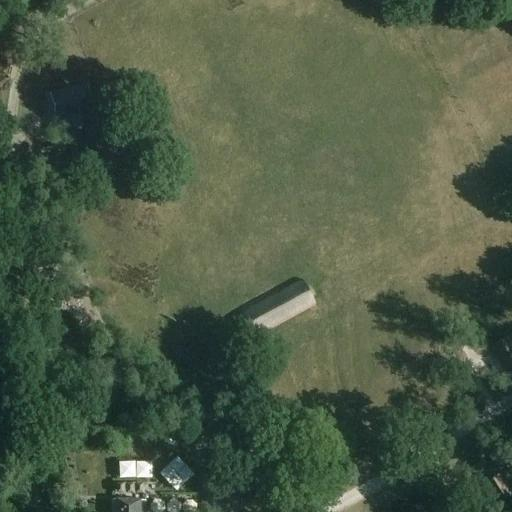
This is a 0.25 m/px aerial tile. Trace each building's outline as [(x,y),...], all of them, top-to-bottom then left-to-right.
[(89,75),(48,85),(55,113),(95,103),(89,75)] [(315,306),(302,281),(241,314),(254,338),(315,306)] [(511,368),(511,343),(508,337),(491,347),(505,372),(511,368)] [(263,486),(258,473),(234,482),(239,495),(263,486)] [(494,509),(511,500),(511,495),(503,475),(483,483),(494,509)] [(114,500),(113,511),(145,511),(146,501),(114,500)]
